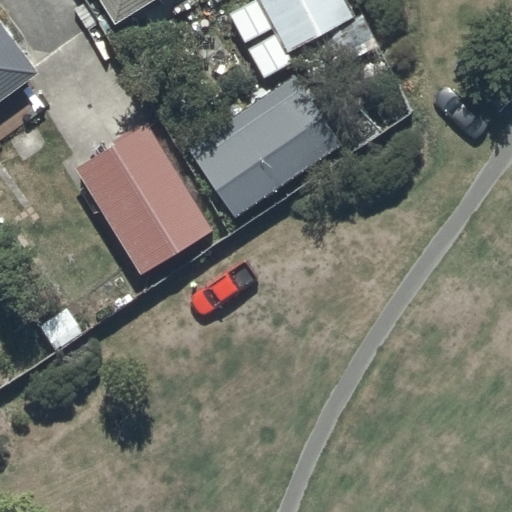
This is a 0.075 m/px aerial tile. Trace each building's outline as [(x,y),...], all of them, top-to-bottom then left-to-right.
[(107,0),(116,13),(135,0),(107,0)] [(357,9),(352,0),(245,0),(228,10),(263,72),(293,55),(289,47),(357,9)] [(0,90),(39,62),(0,8),(0,90)] [(298,67),(188,137),(236,208),(344,135),(298,67)] [(148,115),(79,159),(142,265),(212,223),(148,115)]
